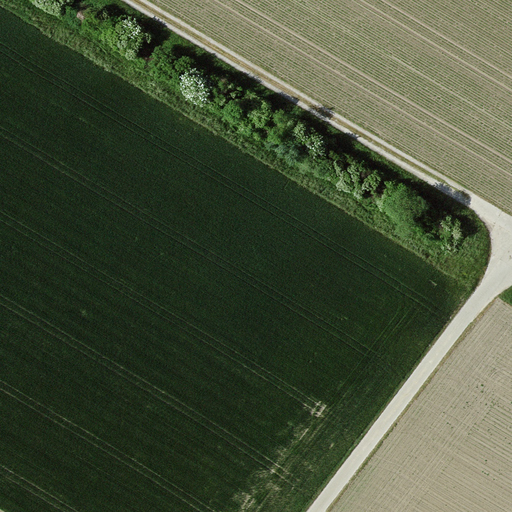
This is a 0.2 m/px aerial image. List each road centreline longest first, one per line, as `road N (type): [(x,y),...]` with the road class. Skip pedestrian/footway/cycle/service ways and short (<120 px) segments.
road 1 (track): [(134,0),(511,225)]
road 2 (track): [(511,255),(314,511)]
